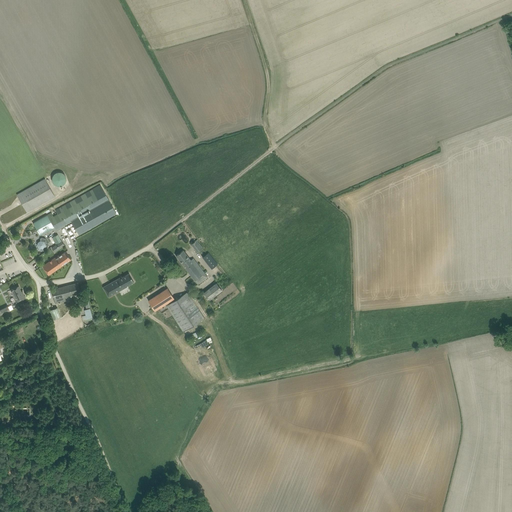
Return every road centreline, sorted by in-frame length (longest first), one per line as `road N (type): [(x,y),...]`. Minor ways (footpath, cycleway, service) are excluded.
road 1 (track): [(128,511),(40,311)]
road 2 (track): [(356,358),(232,380),(207,318)]
road 3 (track): [(243,0),(269,78),(263,123),(273,148)]
